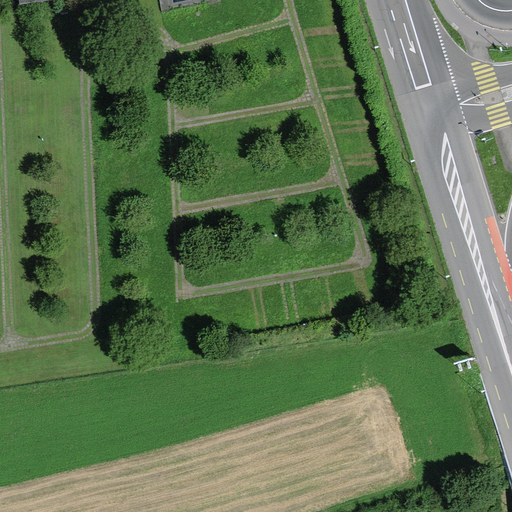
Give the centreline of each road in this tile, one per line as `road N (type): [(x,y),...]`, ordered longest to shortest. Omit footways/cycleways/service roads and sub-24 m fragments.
road 1 (secondary): [(446,164),(467,279),(511,421)]
road 2 (secondary): [(511,316),(446,164)]
